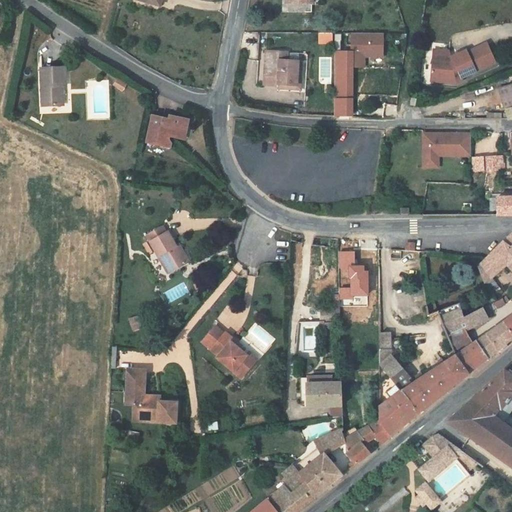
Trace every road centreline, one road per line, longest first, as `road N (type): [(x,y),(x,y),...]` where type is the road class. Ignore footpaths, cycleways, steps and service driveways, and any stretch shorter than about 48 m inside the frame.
road 1 (secondary): [(511,225),(317,223),(258,199),(227,146),(233,117)]
road 2 (residential): [(511,130),(287,126),(233,117)]
road 3 (secondary): [(315,511),(511,347)]
road 4 (residential): [(233,117),(176,98),(25,0)]
